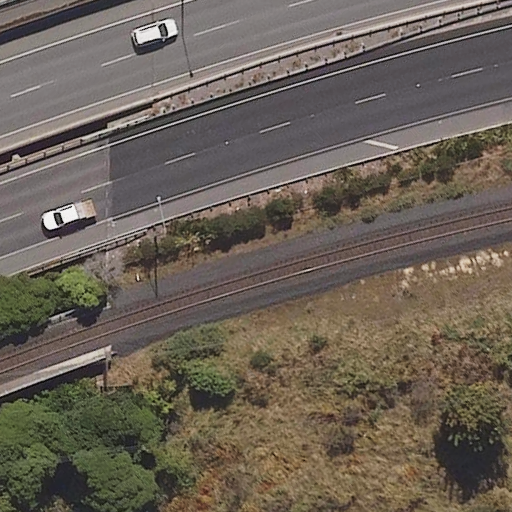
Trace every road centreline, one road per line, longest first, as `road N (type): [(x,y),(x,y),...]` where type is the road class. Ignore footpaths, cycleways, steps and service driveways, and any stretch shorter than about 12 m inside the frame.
road 1 (motorway): [(511,58),(267,126),(0,223)]
road 2 (motorway): [(0,100),(293,0)]
